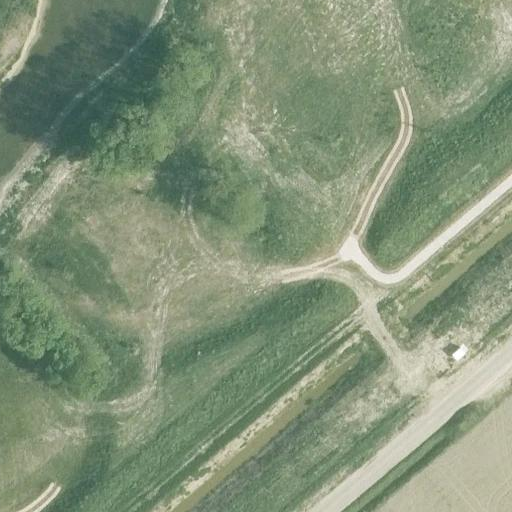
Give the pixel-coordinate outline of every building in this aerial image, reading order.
[(194,0),(169,19),(200,62),(217,49),(221,56),(296,0),(194,0)] [(480,42),(491,57),(499,51),(488,36),(480,42)] [(352,54),(257,129),(308,194),(403,119),(352,54)] [(246,56),(232,70),(246,85),(260,70),(246,56)] [(330,56),(310,72),(317,80),(337,64),(330,56)] [(221,68),(205,81),(220,98),(235,86),(221,68)] [(187,169),(148,204),(174,233),(213,198),(187,169)]
